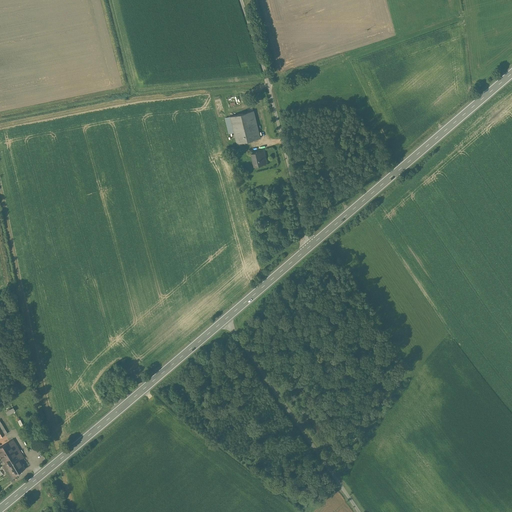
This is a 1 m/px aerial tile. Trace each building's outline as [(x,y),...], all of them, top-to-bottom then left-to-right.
[(253,111),(230,116),(237,143),(259,138),(253,111)] [(223,134),(220,123),(213,124),(216,136),(223,134)] [(262,150),(250,153),(253,161),(254,161),(255,165),(265,163),(262,150)] [(10,414),(18,410),(16,406),(8,410),(10,414)] [(13,440),(9,442),(17,454),(20,452),(13,440)] [(17,454),(9,442),(0,447),(0,453),(7,466),(19,458),(17,454)] [(7,466),(9,468),(8,469),(11,474),(12,473),(13,475),(25,468),(19,458),(7,466)]
